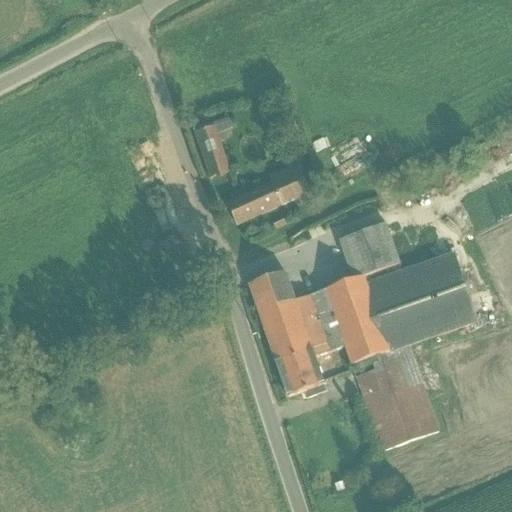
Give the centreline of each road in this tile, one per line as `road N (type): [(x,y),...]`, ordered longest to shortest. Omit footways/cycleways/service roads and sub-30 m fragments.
road 1 (unclassified): [(303,511),(132,15)]
road 2 (unclassified): [(0,85),(132,15)]
